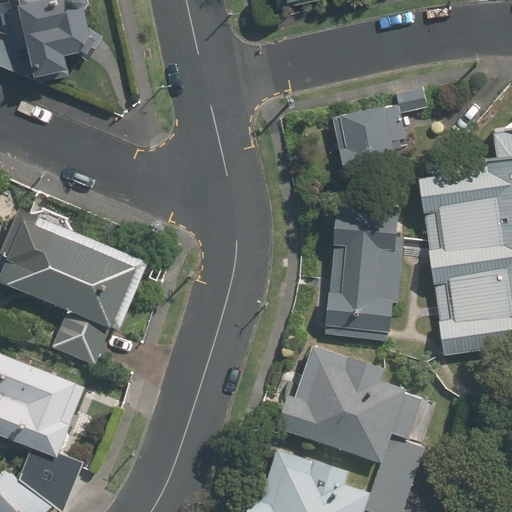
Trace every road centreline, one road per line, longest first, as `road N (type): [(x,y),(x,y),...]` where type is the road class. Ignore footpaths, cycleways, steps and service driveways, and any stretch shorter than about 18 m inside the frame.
road 1 (residential): [(225,175),(234,266),(181,443),(151,511)]
road 2 (residential): [(206,83),(511,29)]
road 3 (residential): [(225,175),(157,184),(0,121)]
